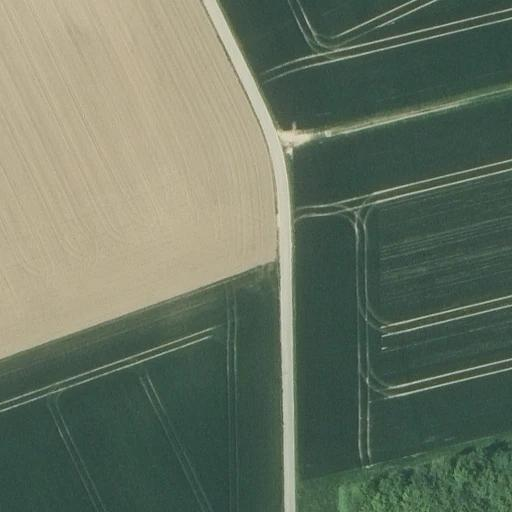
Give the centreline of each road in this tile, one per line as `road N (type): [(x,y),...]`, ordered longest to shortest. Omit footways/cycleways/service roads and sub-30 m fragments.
road 1 (track): [(289,511),(279,147),(209,0)]
road 2 (track): [(511,90),(279,147)]
